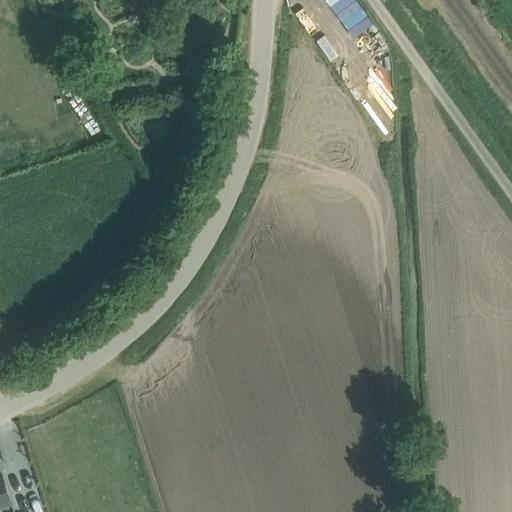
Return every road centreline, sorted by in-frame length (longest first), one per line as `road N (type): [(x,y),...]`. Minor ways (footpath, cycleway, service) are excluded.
road 1 (unclassified): [(0,407),(41,394),(124,345),(176,282),(257,118),(267,0)]
road 2 (unclassified): [(511,192),(375,0)]
